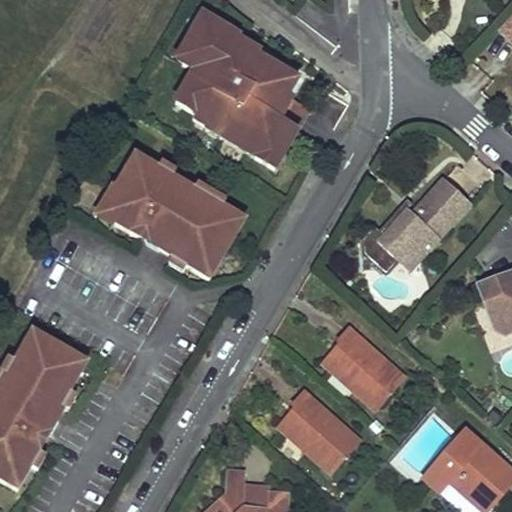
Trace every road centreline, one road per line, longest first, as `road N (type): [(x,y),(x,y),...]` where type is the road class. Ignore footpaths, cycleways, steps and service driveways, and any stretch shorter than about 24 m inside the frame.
road 1 (residential): [(380,76),(354,152),(149,511)]
road 2 (residential): [(511,159),(424,89),(380,76)]
